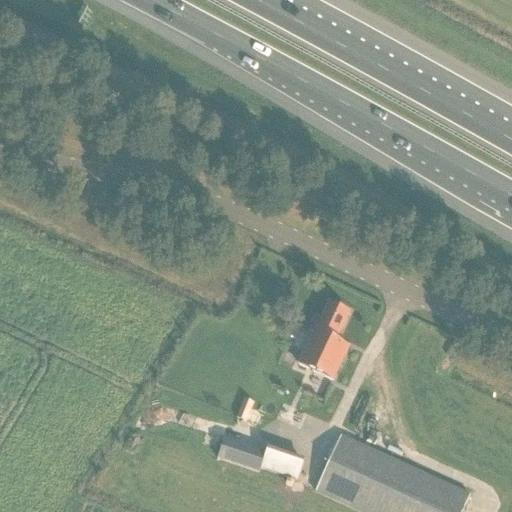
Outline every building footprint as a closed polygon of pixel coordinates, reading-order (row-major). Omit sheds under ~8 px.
[(349,314),(328,305),(321,321),(315,318),(308,332),(313,334),(298,366),(332,382),(348,349),(335,343),(349,314)] [(363,436),(381,399),(362,389),(344,427),(363,436)] [(246,424),(254,405),(243,401),(236,420),(246,424)] [(356,511),(462,511),(469,497),(341,438),(315,493),(356,511)] [(302,466),(224,439),(217,460),(259,474),(260,472),(296,484),(302,466)]
